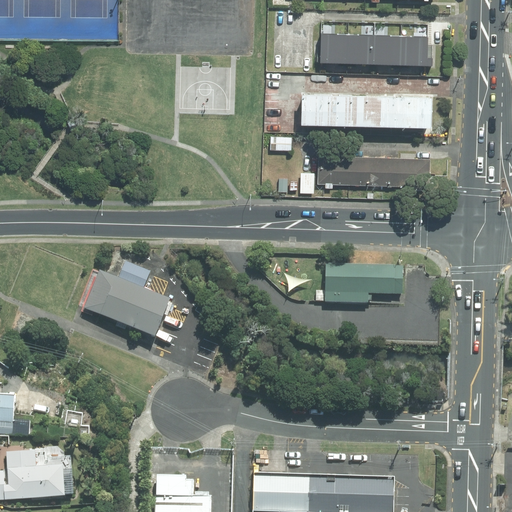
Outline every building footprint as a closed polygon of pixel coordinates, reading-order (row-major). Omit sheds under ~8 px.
[(421,36),(315,33),(314,62),(420,65),(421,36)] [(423,96),(292,92),(291,123),(422,126),(423,96)] [(293,136),(272,136),(271,150),(293,151),(293,136)] [(428,159),(315,155),(315,184),(427,188),(428,159)] [(289,179),(280,179),(279,192),(288,193),(289,179)] [(147,257),(119,245),(111,265),(139,276),(147,257)] [(162,290),(90,260),(75,296),(147,326),(162,290)] [(402,266),(326,264),(324,302),(370,303),(370,293),(401,294),(402,266)] [(295,297),(309,283),(303,276),(288,290),(295,297)] [(0,434),(15,436),(20,398),(0,395),(0,434)] [(0,501),(71,497),(69,466),(41,467),(40,451),(10,453),(12,485),(8,486),(7,471),(0,471),(0,501)] [(386,463),(249,458),(247,498),(298,500),(385,503),(386,463)] [(206,511),(208,479),(190,478),(191,462),(154,461),(152,511),(206,511)] [(297,511),(298,500),(247,498),(246,511),(297,511)]
